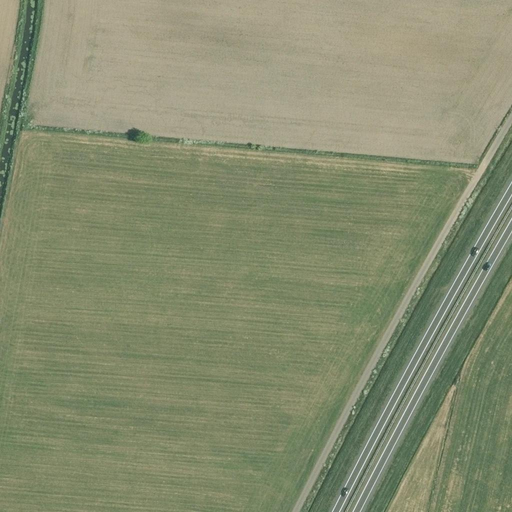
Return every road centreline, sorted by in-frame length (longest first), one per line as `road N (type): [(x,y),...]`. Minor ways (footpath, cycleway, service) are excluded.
road 1 (unclassified): [(511,117),(295,511)]
road 2 (trunk): [(511,190),(335,511)]
road 3 (trunk): [(356,511),(511,226)]
